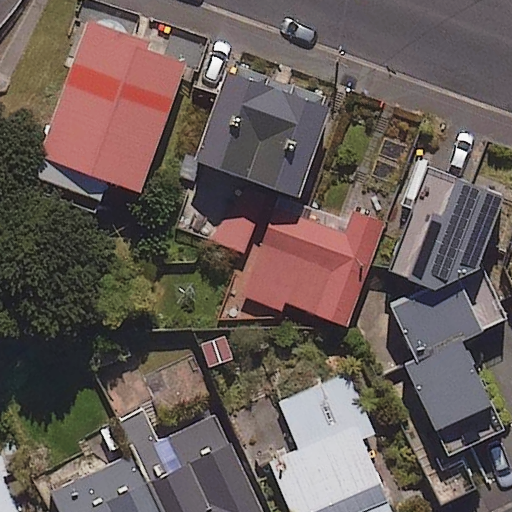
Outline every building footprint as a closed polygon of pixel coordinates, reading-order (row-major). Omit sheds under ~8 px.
[(88,20),(29,186),(95,209),(108,172),(141,184),(187,55),(88,20)] [(330,104),(229,67),(198,153),(299,190),(330,104)] [(442,280),(481,264),(503,198),(428,173),(397,265),(442,280)] [(262,204),(236,194),(218,240),(244,250),(262,204)] [(345,229),(277,206),(246,294),(281,306),(283,298),(349,320),(383,222),(352,211),(345,229)] [(428,285),(364,310),(388,371),(413,361),(449,455),(507,433),(468,334),(506,319),(489,274),(432,296),(428,285)] [(189,402),(216,395),(208,366),(232,360),(224,332),(174,345),(189,402)] [(373,429),(349,371),(281,400),(300,446),(271,457),(294,511),(383,511),(393,508),(363,434),(373,429)] [(118,419),(133,451),(162,511),(266,511),(220,411),(160,439),(145,406),(118,419)] [(0,511),(34,511),(29,500),(19,505),(5,475),(25,465),(4,419),(0,420),(0,511)] [(162,511),(133,451),(52,489),(62,511),(162,511)]
